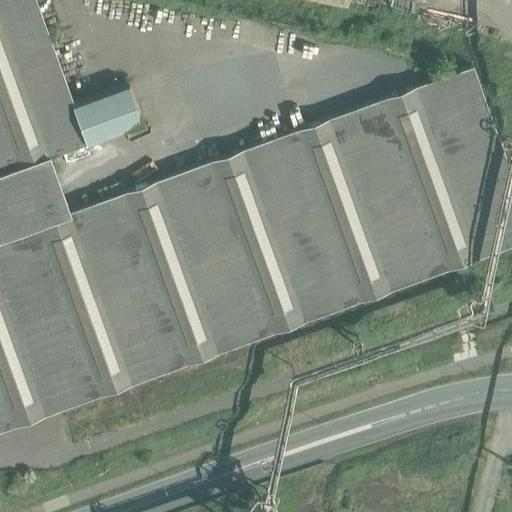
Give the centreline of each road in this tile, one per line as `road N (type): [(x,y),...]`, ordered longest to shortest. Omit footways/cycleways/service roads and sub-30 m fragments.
road 1 (unclassified): [(122,511),(416,406),(511,389)]
road 2 (unknown): [(0,187),(255,103)]
